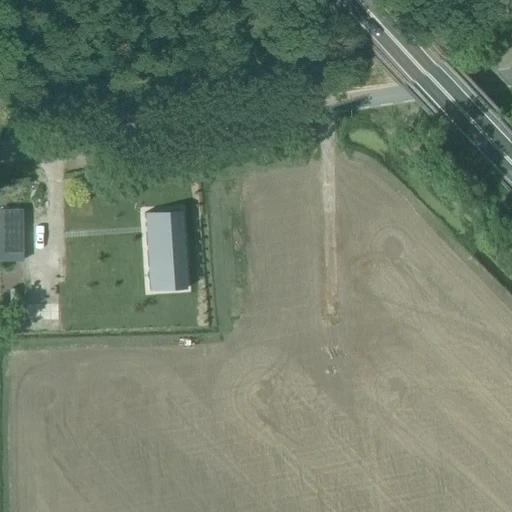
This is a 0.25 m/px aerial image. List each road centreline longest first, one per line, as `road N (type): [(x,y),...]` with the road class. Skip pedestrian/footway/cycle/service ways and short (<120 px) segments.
road 1 (tertiary): [(0,151),(511,79)]
road 2 (trunk): [(511,161),(358,0)]
